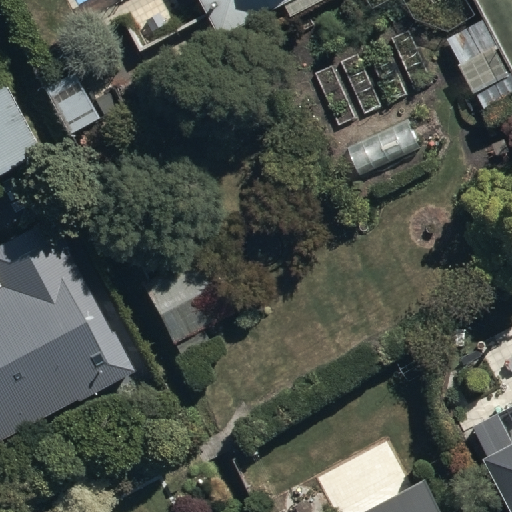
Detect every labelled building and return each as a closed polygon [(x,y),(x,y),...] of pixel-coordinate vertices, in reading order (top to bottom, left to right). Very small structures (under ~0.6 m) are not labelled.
[(202,0),(220,33),(280,2),(286,14),(312,0),(202,0)] [(511,63),(489,17),(447,37),(486,115),(511,101),(511,63)] [(6,79),(0,82),(0,162),(40,140),(6,79)] [(347,145),(360,177),(419,151),(406,120),(347,145)] [(0,432),(130,364),(49,212),(0,237),(0,432)] [(197,244),(138,276),(181,357),(210,342),(200,322),(230,306),(197,244)] [(478,451),(511,511),(511,400),(474,421),(488,446),(478,451)] [(442,511),(423,475),(350,511),(442,511)]
